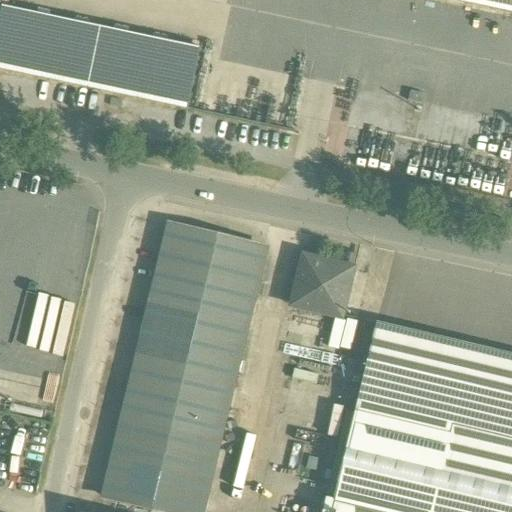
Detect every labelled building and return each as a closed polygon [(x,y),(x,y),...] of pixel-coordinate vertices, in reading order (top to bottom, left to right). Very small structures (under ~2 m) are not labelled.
[(511,0),(442,0),(511,14),(511,0)] [(198,52),(0,10),(0,64),(188,106),(198,52)] [(264,248),(171,226),(124,419),(217,442),(264,248)] [(352,270),(305,258),(294,305),(341,316),(352,270)] [(322,511),(511,511),(511,354),(376,323),(355,413),(346,411),(322,511)] [(200,511),(217,442),(124,419),(105,499),(158,511),(200,511)]
